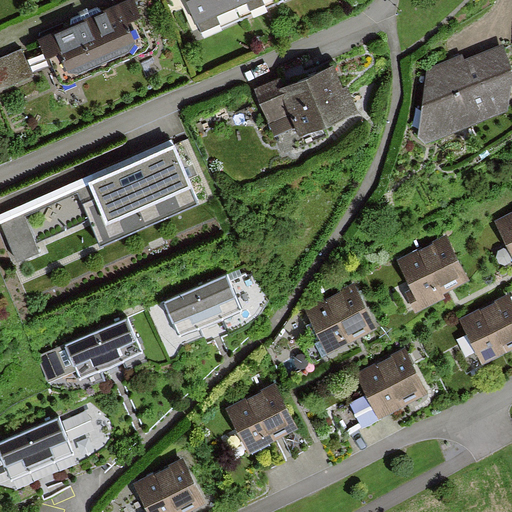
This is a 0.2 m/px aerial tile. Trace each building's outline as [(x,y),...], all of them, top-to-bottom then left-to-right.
[(137,0),(130,0),(41,38),(48,54),(57,50),(70,78),(149,45),(137,16),(143,13),(137,0)] [(191,0),(205,30),(241,14),(235,0),(191,0)] [(235,0),(241,14),(272,0),(235,0)] [(511,53),(506,39),(431,69),(428,138),(511,104),(511,81),(511,53)] [(283,78),(261,89),(281,131),(304,120),(310,131),(364,104),(342,60),(287,87),(283,78)] [(198,195),(175,140),(0,214),(0,234),(16,273),(198,195)] [(511,210),(498,217),(511,244),(511,210)] [(449,235),(401,259),(415,288),(411,290),(418,305),(446,291),(441,283),(467,270),(449,235)] [(243,307),(229,275),(166,301),(180,334),(243,307)] [(355,280),(305,306),(327,350),(378,323),(355,280)] [(511,294),(511,292),(463,317),(485,358),(511,343),(511,294)] [(144,358),(127,318),(40,355),(53,385),(79,374),(83,384),(144,358)] [(428,387),(407,348),(361,373),(381,412),(428,387)] [(276,381),(228,405),(249,446),(297,422),(276,381)] [(76,455),(59,415),(0,440),(0,475),(11,471),(16,481),(76,455)] [(182,457),(132,482),(146,511),(183,511),(204,502),(182,457)]
